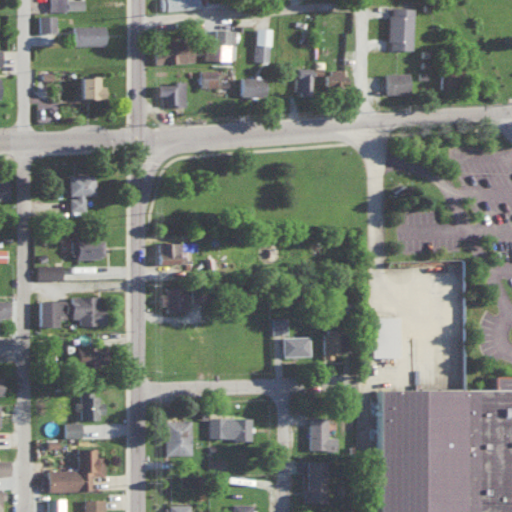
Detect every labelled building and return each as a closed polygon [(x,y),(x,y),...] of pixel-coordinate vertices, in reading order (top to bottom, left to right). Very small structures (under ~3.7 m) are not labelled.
[(45,0),(45,8),(80,8),(80,0),(45,0)] [(156,0),(157,9),(195,7),(194,0),(156,0)] [(385,47),(409,47),(410,6),(386,5),(385,47)] [(36,30),(53,29),(52,13),(35,13),(36,30)] [(65,20),(110,20),(110,47),(65,47),(65,20)] [(266,59),(267,26),(252,25),(251,59),(266,59)] [(211,41),(201,41),(201,57),(232,58),(233,27),(212,27),(211,41)] [(150,38),(151,61),(189,60),(188,37),(150,38)] [(308,65),(292,65),(292,89),(308,90),(308,65)] [(436,86),(451,87),(452,66),(437,65),(436,86)] [(76,66),(101,66),(101,104),(77,104),(76,66)] [(213,68),(197,68),(197,85),(213,84),(213,68)] [(321,83),(341,82),(341,68),(321,69),(321,83)] [(406,91),(405,70),(381,71),(382,91),(406,91)] [(237,93),(261,94),(262,76),(237,75),(237,93)] [(181,103),(181,80),(153,81),(153,92),(162,92),(162,103),(181,103)] [(65,173),(65,195),(66,209),(82,208),(82,193),(92,192),(91,172),(65,173)] [(67,237),(66,255),(100,256),(101,238),(67,237)] [(154,263),(183,262),(182,248),(176,248),(176,241),(153,241),(154,263)] [(58,263),(33,263),(33,277),(58,277),(58,263)] [(183,308),(182,284),(157,284),(157,308),(183,308)] [(187,286),(188,299),(198,299),(197,286),(187,286)] [(75,323),(102,323),(102,304),(94,304),(94,293),(67,294),(67,316),(75,316),(75,323)] [(35,298),(34,324),(54,324),(54,316),(60,316),(61,299),(35,298)] [(391,314),(365,314),(365,355),(392,354),(391,314)] [(283,316),(268,316),(268,332),(284,332),(283,316)] [(316,324),(340,324),(340,361),(316,361),(316,324)] [(279,355),(306,354),(305,334),(278,335),(279,355)] [(100,345),(72,346),(72,365),(101,365),(100,345)] [(370,511),(511,511),(511,371),(489,382),(489,386),(371,387),(370,511)] [(100,416),(100,397),(90,397),(89,387),(75,387),(76,400),(71,400),(71,408),(76,408),(76,416),(100,416)] [(304,407),(329,407),(329,444),(305,444),(304,407)] [(205,415),(205,436),(247,437),(247,416),(205,415)] [(164,416),(189,416),(189,453),(165,453),(164,416)] [(78,436),(77,420),(60,421),(61,436),(78,436)] [(75,447),(99,447),(99,485),(76,485),(75,447)] [(303,458),(328,458),(328,496),(304,496),(303,458)] [(40,511),(40,493),(64,493),(64,511),(40,511)] [(79,511),(79,497),(104,497),(104,511),(79,511)] [(161,511),(161,502),(186,502),(186,511),(161,511)] [(225,511),(225,502),(250,502),(250,511),(225,511)]
